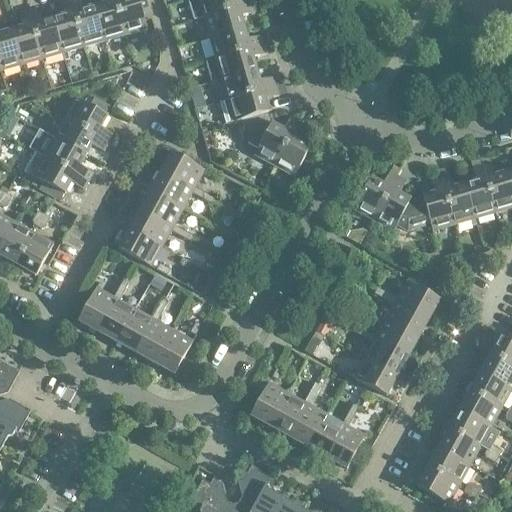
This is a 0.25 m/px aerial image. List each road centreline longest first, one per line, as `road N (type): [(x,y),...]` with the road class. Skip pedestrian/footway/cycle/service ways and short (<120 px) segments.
road 1 (residential): [(45,346),(98,242),(98,204),(168,87),(171,55),(152,0)]
road 2 (residential): [(363,131),(315,226),(205,403)]
road 3 (residential): [(369,487),(398,434),(456,381),(511,269)]
road 4 (residential): [(369,487),(349,505),(235,441),(205,403)]
road 5 (residential): [(363,131),(307,77),(284,0)]
road 6 (residential): [(363,131),(432,144),(511,120)]
road 7 (residential): [(93,433),(18,394),(45,346)]
